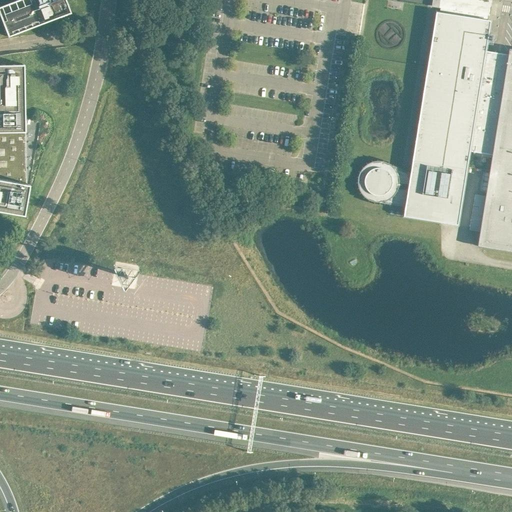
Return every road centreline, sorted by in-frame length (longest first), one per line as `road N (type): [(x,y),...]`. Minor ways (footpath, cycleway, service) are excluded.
road 1 (motorway): [(511,437),(0,356)]
road 2 (motorway): [(0,392),(455,470)]
road 3 (motorway): [(145,511),(200,483),(263,467),(455,470)]
road 4 (residential): [(0,286),(58,187),(83,122),(109,0)]
